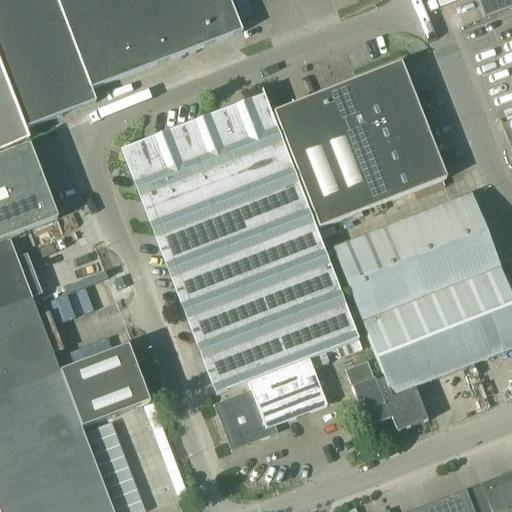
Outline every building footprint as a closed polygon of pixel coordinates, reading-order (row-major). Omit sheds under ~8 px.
[(91,92),(69,37),(55,0),(0,0),(0,66),(25,131),(96,105),(91,92)] [(55,0),(69,37),(164,0),(55,0)] [(242,33),(229,0),(164,0),(69,37),(91,92),(242,33)] [(511,9),(511,0),(475,0),(484,20),(511,9)] [(274,115),(320,230),(446,180),(401,65),(274,115)] [(0,152),(27,142),(29,141),(25,131),(0,66),(0,152)] [(148,155),(136,159),(211,354),(225,391),(226,393),(248,385),(309,362),(313,372),(329,366),(325,355),(336,351),(340,361),(362,353),(358,343),(268,109),(148,155)] [(0,242),(57,220),(29,148),(0,159),(0,242)] [(362,324),(500,270),(471,197),(333,251),(362,324)] [(10,243),(0,246),(0,511),(113,511),(82,431),(149,405),(128,348),(60,374),(10,243)] [(511,299),(500,270),(362,324),(384,380),(377,383),(397,435),(428,423),(415,389),(511,350),(511,299)] [(251,393),(214,407),(232,453),(270,438),(267,431),(327,408),(325,401),(331,399),(327,387),(320,390),(313,372),(309,362),(248,385),(251,393)] [(346,373),(352,390),(374,381),(368,364),(346,373)] [(374,381),(352,390),(368,430),(390,421),(374,381)] [(186,494),(153,406),(144,409),(177,497),(186,494)] [(112,425),(86,434),(114,511),(144,511),(120,447),(112,425)] [(511,511),(511,475),(466,493),(473,511),(511,511)] [(473,511),(466,493),(415,511),(473,511)]
